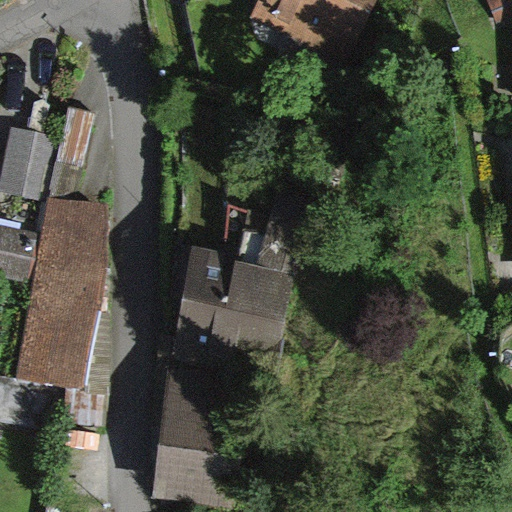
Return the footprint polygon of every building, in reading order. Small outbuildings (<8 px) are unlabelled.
[(334,70),(370,0),(249,0),(239,20),(334,70)] [(49,137),(3,129),(0,148),(0,188),(38,195),(49,137)] [(309,175),(335,181),(341,158),(315,152),(309,175)] [(91,207),(37,201),(17,376),(71,382),(91,207)] [(0,268),(15,271),(21,232),(0,228),(0,268)] [(179,256),(164,342),(265,359),(280,273),(179,256)] [(166,377),(149,486),(239,499),(255,390),(166,377)] [(0,424),(51,431),(57,387),(0,379),(0,424)]
